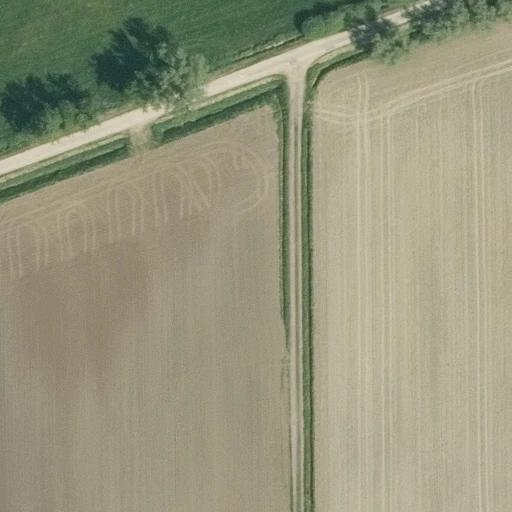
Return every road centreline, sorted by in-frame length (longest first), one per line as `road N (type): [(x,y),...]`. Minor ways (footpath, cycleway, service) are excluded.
road 1 (track): [(0,167),(456,0)]
road 2 (track): [(297,58),(298,511)]
